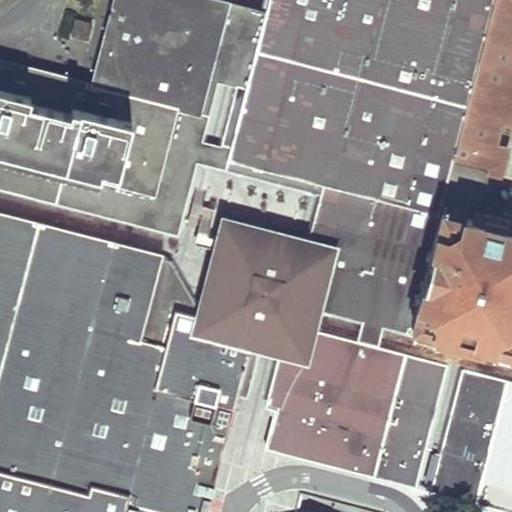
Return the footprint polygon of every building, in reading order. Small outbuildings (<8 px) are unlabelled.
[(0,177),(170,222),(189,148),(227,2),(218,0),(115,0),(96,73),(115,77),(111,91),(92,87),(93,83),(35,68),(29,66),(26,77),(14,74),(15,66),(7,63),(8,61),(0,59),(0,177)] [(490,13),(493,0),(267,0),(227,158),(332,186),(314,258),(339,304),(409,322),(439,208),(442,197),(451,160),(453,152),(490,13)] [(511,74),(511,19),(490,13),(453,152),(489,162),(511,74)] [(70,37),(79,39),(88,41),(92,25),(75,20),(70,37)] [(14,74),(26,77),(29,66),(8,61),(7,63),(15,66),(14,74)] [(111,91),(115,77),(96,73),(93,83),(92,87),(111,91)] [(511,121),(511,74),(489,162),(487,170),(488,170),(498,173),(511,121)] [(487,170),(451,160),(442,197),(473,206),(477,191),(482,192),(488,170),(487,170)] [(476,218),(478,208),(473,206),(442,197),(439,208),(476,218)] [(511,227),(476,218),(439,208),(409,322),(511,348),(511,227)] [(205,511),(254,328),(294,339),(314,258),(236,236),(215,313),(187,305),(160,260),(0,218),(0,511),(205,511)] [(321,379),(303,374),(286,369),(267,445),(371,472),(376,453),(381,435),(385,416),(390,398),(399,361),(330,343),(321,379)] [(399,361),(390,398),(431,409),(440,373),(399,361)] [(500,407),(504,389),(464,378),(461,390),(459,397),(500,407)] [(486,462),(481,480),(477,499),(511,508),(511,390),(504,389),(500,407),(495,425),(486,462)] [(495,425),(500,407),(459,397),(457,407),(455,415),(495,425)] [(390,398),(385,416),(426,427),(431,409),(390,398)] [(486,462),(495,425),(455,415),(450,435),(446,451),(486,462)] [(385,416),(381,435),(422,446),(426,427),(385,416)] [(422,446),(381,435),(376,453),(417,464),(422,446)] [(481,480),(486,462),(446,451),(443,461),(441,470),(481,480)] [(376,453),(371,472),(412,483),(417,464),(376,453)] [(477,499),(481,480),(441,470),(438,480),(436,489),(477,499)]
